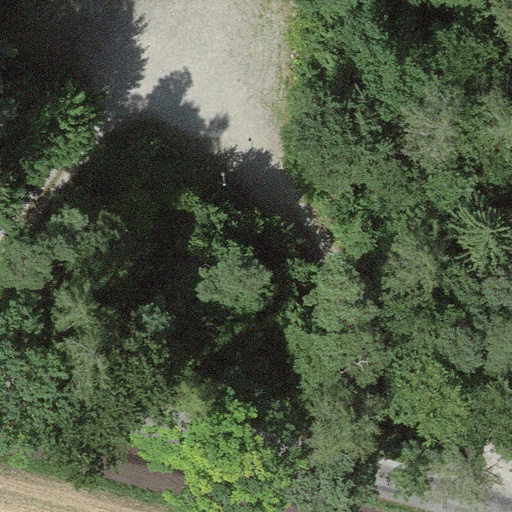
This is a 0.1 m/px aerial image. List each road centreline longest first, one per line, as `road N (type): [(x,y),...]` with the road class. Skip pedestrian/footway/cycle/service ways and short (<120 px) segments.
road 1 (track): [(511,479),(479,425),(320,246),(198,60),(100,137),(0,245)]
road 2 (unclassified): [(0,380),(507,511)]
